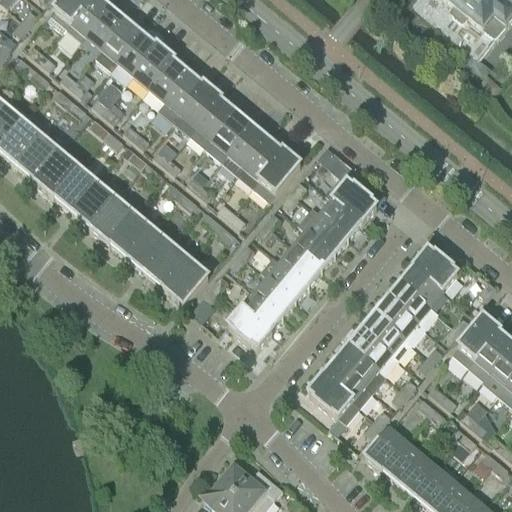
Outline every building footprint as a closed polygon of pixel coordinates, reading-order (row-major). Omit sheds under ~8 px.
[(0,0),(0,10),(6,15),(18,0),(0,0)] [(54,2),(51,0),(42,0),(38,6),(45,12),(54,2)] [(65,36),(94,2),(91,0),(67,0),(49,22),(65,36)] [(511,0),(438,0),(454,12),(451,16),(451,20),(460,27),(463,26),(466,23),(492,44),(495,43),(504,33),(511,23),(511,0)] [(85,44),(108,16),(93,4),(95,3),(94,2),(65,36),(81,49),(85,44)] [(108,16),(85,44),(101,57),(124,30),(108,16)] [(20,27),(28,33),(36,23),(29,17),(20,27)] [(28,33),(20,27),(12,37),(19,43),(28,33)] [(124,30),(101,57),(93,66),(109,79),(116,70),(139,43),(124,30)] [(139,43),(116,70),(132,83),(157,54),(155,53),(154,55),(139,43)] [(0,51),(0,62),(2,64),(10,54),(3,48),(0,51)] [(38,69),(44,62),(32,52),(26,59),(38,69)] [(148,96),(172,67),(157,54),(132,83),(148,96)] [(44,62),(38,69),(48,77),(54,70),(44,62)] [(28,84),(35,77),(20,64),(14,72),(28,84)] [(163,110),(186,82),(172,70),(173,68),(172,67),(148,96),(163,110)] [(35,77),(28,84),(42,95),(48,88),(35,77)] [(69,95),(75,88),(65,79),(59,87),(69,95)] [(186,82),(163,110),(157,117),(172,130),(179,123),(204,93),(202,92),(201,94),(186,82)] [(75,88),(69,95),(79,103),(86,96),(75,88)] [(195,136),(219,106),(204,93),(179,123),(195,136)] [(65,115),(71,107),(58,96),(52,104),(65,115)] [(100,120),(106,113),(96,105),(90,113),(100,120)] [(203,157),(234,121),(219,109),(220,107),(219,106),(195,136),(187,144),(203,157)] [(71,107),(65,115),(79,126),(85,118),(71,107)] [(0,155),(27,123),(9,108),(3,115),(0,118),(0,155)] [(118,124),(106,113),(100,120),(112,131),(118,124)] [(234,121),(203,157),(220,170),(250,134),(234,121)] [(27,123),(0,155),(0,159),(17,173),(40,146),(46,138),(27,123)] [(102,145),(108,138),(94,126),(88,133),(102,145)] [(132,147),(138,140),(128,131),(122,139),(132,147)] [(265,147),(250,134),(220,170),(235,183),(265,147)] [(108,138),(102,145),(115,156),(122,149),(108,138)] [(138,140),(132,147),(142,156),(148,148),(138,140)] [(40,146),(17,173),(34,188),(32,190),(33,191),(58,161),(40,146)] [(251,196),(283,159),(281,158),(280,160),(265,147),(235,183),(251,196)] [(163,173),(169,165),(158,156),(152,164),(163,173)] [(140,177),(146,169),(133,158),(126,166),(140,177)] [(283,159),(251,196),(268,210),(274,202),(299,173),(283,159)] [(58,161),(33,191),(52,206),(76,176),(58,161)] [(169,165),(163,173),(174,182),(180,175),(169,165)] [(326,202),(361,232),(375,215),(369,210),(370,209),(353,194),(362,184),(339,166),(329,177),(339,186),(326,202)] [(146,169),(140,177),(154,189),(160,181),(146,169)] [(76,176),(52,206),(53,207),(55,205),(72,220),(95,192),(76,176)] [(185,191),(195,200),(201,193),(191,184),(185,191)] [(95,192),(72,220),(90,234),(88,236),(89,237),(118,202),(99,187),(95,192)] [(290,198),(297,204),(306,194),(298,188),(290,198)] [(177,207),(183,200),(170,189),(163,196),(177,207)] [(212,201),(201,193),(195,200),(205,208),(212,201)] [(297,204),(290,198),(281,208),(289,214),(297,204)] [(108,252),(140,214),(121,199),(118,202),(89,237),(108,252)] [(183,200),(177,207),(190,218),(196,211),(183,200)] [(319,223),(346,246),(359,231),(360,233),(361,232),(326,202),(325,203),(331,208),(319,223)] [(216,218),(226,226),(233,219),(222,210),(216,218)] [(128,266),(151,238),(158,230),(140,214),(108,252),(109,253),(110,251),(128,266)] [(346,246),(319,223),(311,216),(298,232),(306,238),(333,261),(346,246)] [(244,228),(233,219),(226,226),(238,236),(244,228)] [(263,230),(271,236),(279,226),(272,219),(263,230)] [(200,227),(213,238),(220,231),(206,220),(200,227)] [(271,236),(263,230),(255,240),(262,246),(271,236)] [(234,243),(220,231),(213,238),(228,250),(234,243)] [(151,238),(128,266),(146,281),(169,254),(151,238)] [(333,261),(306,238),(293,254),(320,277),(333,261)] [(169,254),(146,281),(163,296),(162,298),(163,299),(187,269),(193,262),(175,247),(169,254)] [(237,261),(245,267),(253,257),(246,251),(237,261)] [(320,277),(293,254),(280,270),(307,293),(320,277)] [(427,258),(413,274),(442,299),(456,282),(450,277),(451,276),(434,261),(433,263),(427,258)] [(245,267),(237,261),(229,271),(236,277),(245,267)] [(307,293),(280,270),(273,264),(259,279),(267,285),(294,308),(307,293)] [(207,285),(187,269),(163,299),(182,315),(207,285)] [(442,299),(413,274),(412,275),(414,277),(402,292),(429,315),(442,299)] [(220,282),(211,293),(218,299),(227,288),(220,282)] [(294,308),(267,285),(253,301),(281,324),(294,308)] [(477,301),(485,307),(495,295),(487,289),(477,301)] [(429,315),(402,292),(388,307),(424,337),(437,321),(429,315)] [(218,299),(211,293),(201,304),(209,310),(218,299)] [(281,324),(253,301),(240,317),(270,341),(271,340),(269,339),(281,324)] [(424,337),(388,307),(375,323),(411,352),(424,337)] [(270,341),(240,317),(227,333),(233,338),(231,340),(249,354),(250,353),(256,358),(270,341)] [(411,352),(375,323),(362,339),(398,368),(411,352)] [(460,323),(451,333),(458,339),(467,329),(460,323)] [(466,376),(498,338),(481,324),(450,362),(466,376)] [(450,349),(458,339),(451,333),(443,343),(450,349)] [(498,338),(466,376),(482,389),(511,353),(497,341),(499,339),(498,338)] [(398,368),(362,339),(349,354),(377,377),(385,384),(398,368)] [(511,352),(511,353),(482,389),(498,402),(511,384),(511,352)] [(377,377),(349,354),(336,370),(364,393),(377,377)] [(441,360),(433,354),(425,364),(432,370),(441,360)] [(424,381),(432,370),(425,364),(416,375),(424,381)] [(321,384),(351,409),(364,393),(336,370),(324,385),(322,383),(321,384)] [(351,409),(321,384),(308,401),(313,406),(312,407),(330,422),(331,420),(344,431),(358,415),(351,409)] [(511,384),(498,402),(511,414),(511,384)] [(407,385),(399,396),(406,402),(415,392),(407,385)] [(427,399),(439,409),(445,402),(433,392),(427,399)] [(398,412),(406,402),(399,396),(390,406),(398,412)] [(455,410),(445,402),(439,409),(449,418),(455,410)] [(416,413),(427,422),(433,415),(422,405),(416,413)] [(438,431),(444,424),(433,415),(427,422),(438,431)] [(381,417),(373,427),(380,433),(388,423),(381,417)] [(460,427),(470,435),(476,428),(466,419),(460,427)] [(370,445),(380,433),(373,427),(363,439),(370,445)] [(486,436),(476,428),(470,435),(480,444),(486,436)] [(448,440),(459,449),(465,441),(455,433),(448,440)] [(380,479),(404,450),(388,436),(363,466),(380,479)] [(475,450),(465,441),(459,449),(469,457),(475,450)] [(490,451),(501,461),(507,454),(496,444),(490,451)] [(397,491),(420,463),(404,450),(380,479),(381,480),(383,479),(397,491)] [(511,469),(511,457),(507,454),(501,461),(511,470),(511,469)] [(480,466),(490,475),(496,467),(486,459),(480,466)] [(413,504),(436,476),(420,463),(397,491),(413,504)] [(507,476),(496,467),(490,475),(501,483),(507,476)] [(218,491),(243,511),(268,511),(282,497),(257,476),(249,486),(230,470),(216,486),(219,489),(218,491)] [(422,511),(432,511),(452,489),(436,476),(413,504),(422,511)] [(459,511),(467,502),(452,489),(432,511),(459,511)] [(243,511),(218,491),(202,509),(206,511),(243,511)] [(479,511),(467,502),(459,511),(479,511)]
